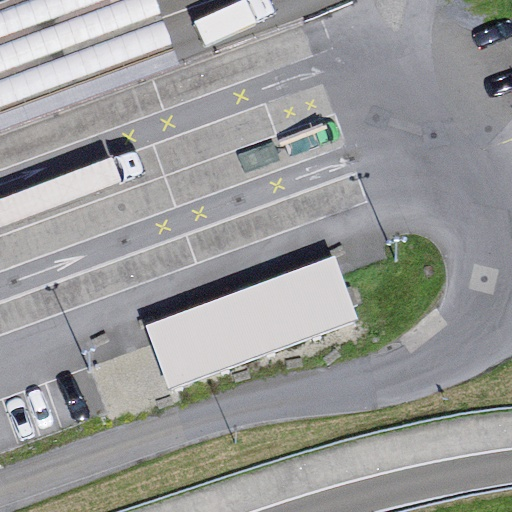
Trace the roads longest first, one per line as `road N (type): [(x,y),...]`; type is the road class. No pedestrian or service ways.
road 1 (secondary): [(0,108),(280,0)]
road 2 (motorway): [(511,468),(327,511)]
